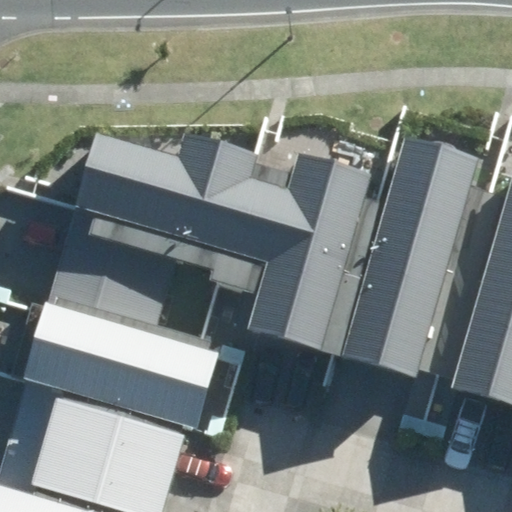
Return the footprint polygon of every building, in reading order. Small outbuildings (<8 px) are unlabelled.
[(386,181),(337,359),(428,385),(489,165),(398,140),(386,181)] [(98,141),(77,218),(270,271),(252,336),(337,359),(386,181),(307,159),(302,180),(188,148),(183,165),(98,141)] [(511,175),(446,395),(511,415),(511,175)] [(221,354),(45,308),(24,390),(57,399),(184,431),(200,436),(221,354)] [(163,511),(184,431),(57,399),(33,493),(107,511),(163,511)] [(80,511),(0,489),(0,511),(80,511)]
